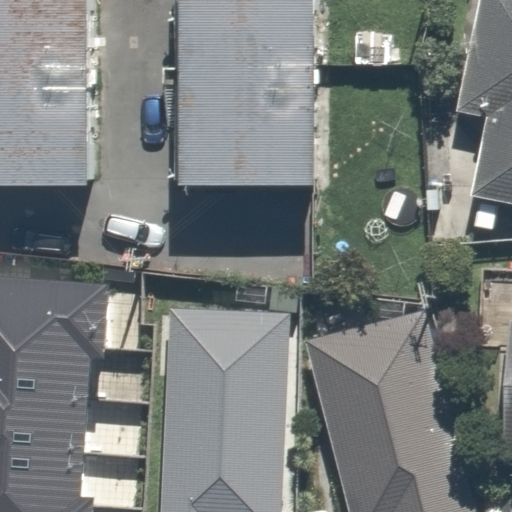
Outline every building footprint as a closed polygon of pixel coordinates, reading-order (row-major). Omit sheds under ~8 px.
[(0,0),(0,182),(91,183),(91,0),(0,0)] [(179,0),(179,184),(321,184),(321,0),(179,0)] [(511,0),(481,0),(462,116),(484,120),(472,192),(511,199),(511,0)] [(0,511),(95,511),(97,493),(84,492),(94,356),(107,357),(112,281),(0,274),(0,511)] [(282,511),(292,313),(172,307),(161,511),(282,511)] [(476,511),(425,309),(306,340),(349,511),(476,511)]
